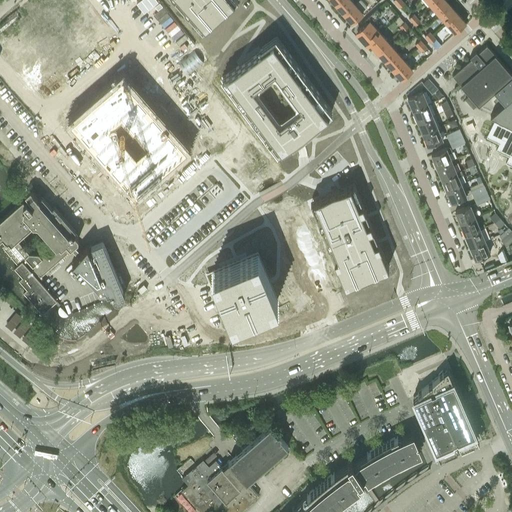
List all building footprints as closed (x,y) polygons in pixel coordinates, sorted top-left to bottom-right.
[(97,0),(34,0),(0,31),(0,52),(47,104),(127,32),(97,0)] [(174,0),(202,31),(237,0),(174,0)] [(343,12),(344,12),(354,2),(352,0),(339,0),(336,3),(341,8),(341,9),(343,12)] [(439,13),(450,3),(446,0),(435,0),(431,4),(439,13)] [(352,21),(362,12),(354,2),(344,12),(349,17),(348,18),(352,21)] [(447,22),(458,12),(450,3),(439,13),(447,22)] [(371,22),(381,13),(377,8),(364,19),(367,21),(357,30),(364,37),(362,38),(367,44),(370,41),(380,32),(371,22)] [(412,21),(417,17),(414,12),(408,17),(412,21)] [(454,31),(465,21),(458,12),(447,22),(454,31)] [(415,25),(420,20),(417,17),(412,21),(415,25)] [(402,30),(408,25),(405,21),(399,26),(402,30)] [(405,33),(411,29),(408,25),(402,30),(405,33)] [(378,50),(388,41),(380,32),(370,41),(374,47),(377,51),(378,50)] [(431,43),(436,39),(433,35),(428,39),(431,43)] [(276,36),(223,76),(278,150),(332,110),(276,36)] [(418,48),(423,43),(420,39),(415,44),(418,48)] [(386,59),(396,50),(388,41),(378,50),(382,56),(385,60),(386,59)] [(421,51),(427,47),(423,43),(418,48),(421,51)] [(511,75),(511,74),(511,72),(486,44),(477,52),(476,50),(470,56),(471,57),(452,74),(469,94),(464,98),(473,108),(478,103),(478,104),(495,89),(511,75)] [(393,68),(404,59),(396,50),(386,59),(391,65),(390,65),(393,69),(393,68)] [(401,78),(412,68),(404,59),(393,68),(398,74),(401,78)] [(125,63),(65,113),(124,183),(181,136),(125,63)] [(511,75),(495,89),(506,101),(490,115),(497,118),(495,123),(493,122),(486,135),(499,142),(496,148),(509,155),(506,161),(511,164),(511,75)] [(431,93),(437,88),(428,78),(423,83),(431,93)] [(413,109),(428,102),(422,90),(408,96),(413,109)] [(444,110),(450,107),(447,100),(441,103),(444,110)] [(418,121),(433,114),(428,102),(413,109),(418,121)] [(446,116),(452,113),(450,107),(444,110),(446,116)] [(423,132),(437,126),(433,114),(418,121),(423,132)] [(439,131),(442,130),(440,125),(438,127),(437,126),(423,132),(428,144),(442,138),(439,131)] [(450,140),(462,135),(459,129),(447,134),(450,140)] [(453,147),(465,142),(462,135),(450,140),(453,147)] [(448,152),(452,151),(450,146),(446,147),(432,154),(437,166),(451,160),(448,152)] [(468,166),(474,164),(471,157),(465,160),(468,166)] [(442,177),(456,171),(451,160),(437,166),(442,177)] [(471,172),(477,170),(474,164),(468,166),(471,172)] [(456,171),(442,177),(446,189),(461,183),(458,176),(463,174),(461,169),(456,171)] [(482,182),(470,186),(472,190),(483,185),(482,182)] [(354,183),(312,201),(346,282),(388,264),(354,183)] [(451,201),(466,195),(461,183),(446,189),(451,201)] [(475,197),(486,191),(483,185),(472,190),(475,197)] [(24,290),(41,310),(42,310),(43,311),(44,311),(44,310),(45,310),(57,299),(38,276),(39,275),(40,275),(66,253),(66,252),(67,252),(67,251),(67,250),(67,249),(66,249),(66,248),(69,246),(70,246),(77,240),(78,236),(74,233),(72,234),(71,232),(73,231),(61,217),(62,216),(54,207),(49,211),(46,207),(48,205),(44,200),(42,202),(32,191),(29,191),(25,194),(30,199),(28,200),(27,200),(25,201),(24,199),(0,220),(0,240),(1,240),(3,238),(7,242),(5,244),(4,245),(4,246),(4,247),(5,247),(18,263),(15,266),(23,275),(20,278),(28,288),(24,290)] [(489,198),(486,192),(486,191),(475,197),(477,203),(489,198)] [(460,222),(475,216),(470,204),(455,210),(460,222)] [(494,222),(500,217),(495,212),(490,217),(494,222)] [(465,234),(480,228),(475,216),(460,222),(465,234)] [(499,227),(505,222),(500,217),(494,222),(499,227)] [(502,239),(511,230),(508,226),(498,234),(502,239)] [(470,246),(485,240),(480,228),(465,234),(470,246)] [(505,243),(511,237),(511,231),(511,230),(502,239),(505,243)] [(87,242),(72,260),(77,265),(78,264),(100,289),(105,287),(107,292),(110,291),(113,296),(114,297),(115,298),(117,299),(119,299),(121,298),(122,297),(124,295),(124,293),(124,291),(101,239),(89,245),(87,242)] [(475,258),(490,251),(485,240),(470,246),(475,258)] [(258,251),(206,272),(223,315),(225,320),(278,299),(275,293),(258,251)] [(457,402),(460,398),(447,368),(432,380),(432,381),(433,381),(428,383),(413,396),(433,441),(439,439),(445,453),(478,439),(465,408),(460,408),(457,402)] [(269,423),(241,448),(260,469),(288,444),(280,435),(280,434),(280,433),(280,432),(279,432),(278,432),(278,431),(278,432),(277,432),(269,423)] [(414,453),(419,450),(411,432),(399,438),(397,435),(383,443),(374,447),(367,452),(368,454),(354,463),(352,459),(347,462),(349,464),(335,474),(334,471),(321,481),(309,491),(306,494),(309,496),(298,505),(304,511),(328,511),(333,507),(331,505),(340,498),(342,501),(348,495),(356,490),(354,487),(359,484),(357,480),(365,475),(367,478),(372,475),(374,478),(381,474),(389,469),(388,466),(397,461),(399,464),(415,456),(414,453)] [(188,483),(182,489),(202,511),(210,511),(212,510),(214,511),(237,511),(258,494),(246,480),(254,474),(252,472),(235,453),(221,466),(215,458),(209,464),(203,458),(182,476),(188,483)]
